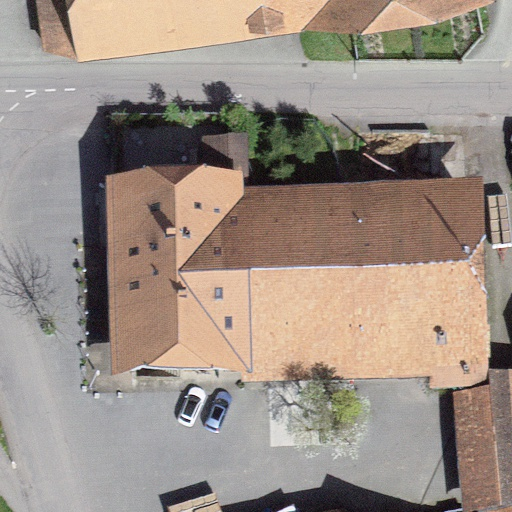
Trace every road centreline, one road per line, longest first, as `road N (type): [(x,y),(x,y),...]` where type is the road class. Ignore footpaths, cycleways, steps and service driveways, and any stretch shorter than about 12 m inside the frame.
road 1 (tertiary): [(511,86),(0,92)]
road 2 (unclassified): [(57,511),(0,304)]
